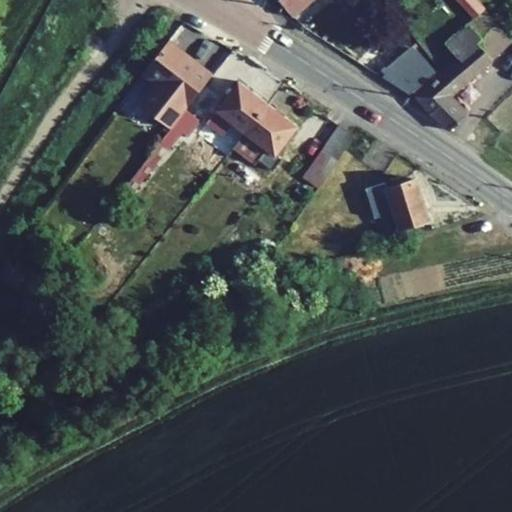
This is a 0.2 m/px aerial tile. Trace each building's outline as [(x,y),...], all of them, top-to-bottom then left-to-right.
[(280,0),(280,4),(292,17),(311,0),(280,0)] [(464,0),(477,15),(484,10),(475,0),(464,0)] [(477,15),(468,23),(479,36),(495,22),(484,10),(477,15)] [(481,38),(496,24),(495,22),(479,36),(481,38)] [(468,23),(444,43),(456,57),(479,36),(468,23)] [(496,24),(481,38),(479,36),(456,57),(458,60),(416,98),(429,113),(449,130),(467,114),(450,96),(491,60),(511,40),(496,24)] [(139,105),(169,129),(211,75),(167,41),(142,73),(156,83),(139,105)] [(423,84),(435,72),(418,51),(405,61),(423,84)] [(211,78),(222,86),(237,66),(226,58),(211,78)] [(406,83),(414,92),(423,84),(405,61),(398,67),(396,64),(385,77),(402,89),(406,83)] [(232,123),(244,132),(266,103),(238,81),(205,122),(222,136),(232,123)] [(266,103),(244,132),(233,146),(254,163),(257,160),(272,171),(281,158),(274,154),(296,126),(266,103)] [(186,136),(199,120),(185,110),(160,143),(168,149),(181,132),(186,136)] [(302,179),(317,189),(353,135),(339,125),(302,179)] [(153,152),(161,158),(168,149),(160,143),(153,152)] [(372,208),(389,202),(398,229),(428,219),(415,180),(386,189),(384,183),(365,189),(371,208),(372,208)] [(372,208),(381,235),(398,229),(389,202),(372,208)] [(348,231),(344,219),(300,234),(304,247),(348,231)]
